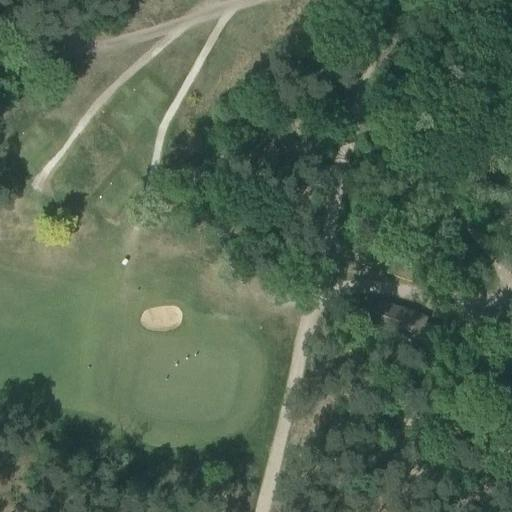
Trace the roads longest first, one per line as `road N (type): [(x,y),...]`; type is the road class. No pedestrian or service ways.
road 1 (track): [(378,0),(264,511)]
road 2 (track): [(48,56),(294,0)]
road 3 (track): [(323,262),(511,327),(504,279)]
road 4 (track): [(511,279),(504,279),(359,103)]
